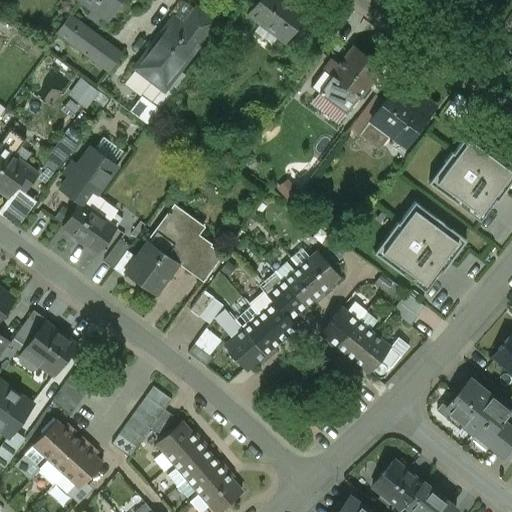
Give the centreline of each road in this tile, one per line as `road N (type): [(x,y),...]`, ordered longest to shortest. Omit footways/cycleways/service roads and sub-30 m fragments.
road 1 (residential): [(305,487),(189,371),(0,233)]
road 2 (residential): [(511,270),(389,410)]
road 3 (residential): [(389,410),(511,510)]
road 4 (residential): [(388,0),(511,95)]
